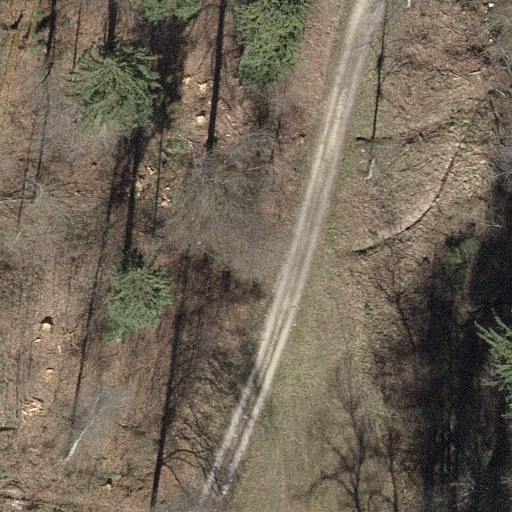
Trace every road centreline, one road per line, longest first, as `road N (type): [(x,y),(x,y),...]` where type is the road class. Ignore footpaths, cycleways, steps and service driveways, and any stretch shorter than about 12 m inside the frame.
road 1 (track): [(368,0),(278,375),(209,511)]
road 2 (track): [(278,375),(291,511)]
